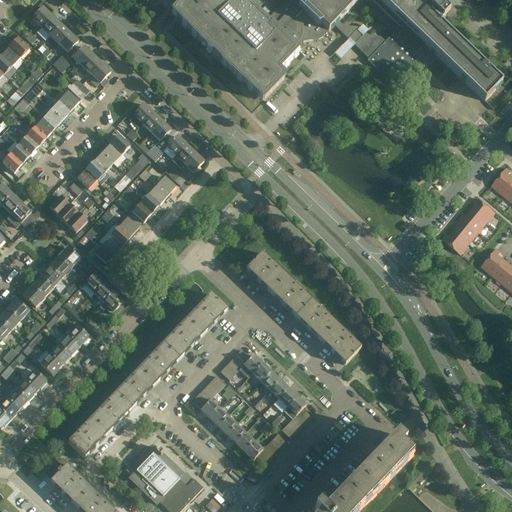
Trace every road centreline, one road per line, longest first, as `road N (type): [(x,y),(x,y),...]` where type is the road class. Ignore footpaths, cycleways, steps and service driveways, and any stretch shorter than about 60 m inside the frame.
road 1 (secondary): [(83,0),(354,268),(460,441),(511,493)]
road 2 (secondary): [(380,271),(98,0)]
road 3 (secondary): [(511,461),(477,423),(380,271)]
road 4 (residential): [(0,461),(145,310)]
road 5 (residential): [(145,310),(112,277),(219,159)]
road 6 (residential): [(380,271),(495,145)]
road 7 (residential): [(347,401),(374,427),(292,511)]
road 8 (residential): [(121,511),(92,484),(93,469),(146,416),(163,411)]
road 9 (residential): [(57,179),(48,167),(130,73)]
road 10 (residential): [(163,411),(258,314)]
road 11 (residential): [(198,254),(250,198),(251,189),(219,159)]
road 12 (residential): [(347,401),(258,314)]
road 13 (residential): [(219,159),(130,73)]
road 14 (residential): [(251,497),(163,411)]
road 15 (residential): [(263,487),(347,401)]
